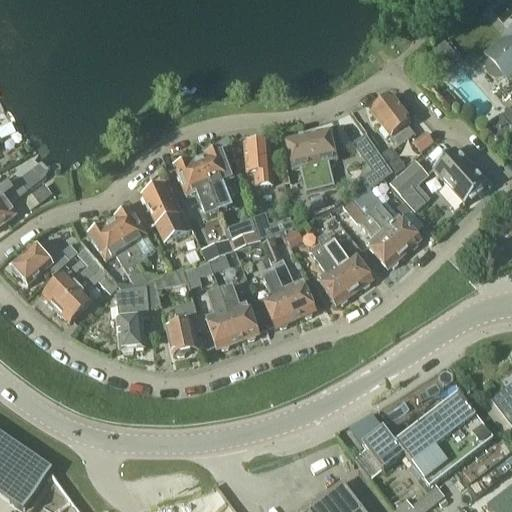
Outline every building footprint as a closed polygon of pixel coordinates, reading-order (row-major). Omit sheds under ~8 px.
[(511,33),(511,34),(511,35),(511,37),(486,60),(507,84),(511,80),(511,33)] [(423,63),(436,79),(457,60),(444,45),(423,63)] [(406,129),(411,126),(391,100),(388,103),(385,102),(380,106),(380,109),(370,116),(397,152),(414,139),(406,129)] [(511,108),(487,131),(499,145),(511,133),(511,108)] [(329,175),(327,166),(336,164),(328,134),(309,139),(284,145),(291,174),(300,172),(303,181),(306,195),(332,189),(329,175)] [(420,156),(432,146),(426,137),(413,147),(420,156)] [(365,139),(352,149),(366,168),(379,159),(365,139)] [(268,147),(257,148),(254,146),(249,146),(247,149),(244,149),(246,179),(253,178),(254,190),(272,189),(268,147)] [(394,179),(404,172),(391,152),(381,159),(394,179)] [(208,159),(198,163),(218,218),(232,213),(227,201),(236,198),(231,185),(232,184),(221,154),(218,155),(215,154),(209,156),(208,159)] [(464,210),(486,190),(455,155),(432,175),(464,210)] [(205,223),(218,218),(198,163),(187,167),(184,165),(178,168),(177,171),(174,172),(186,202),(196,198),(205,223)] [(412,193),(427,180),(415,168),(390,190),(402,203),(412,193)] [(30,181),(20,188),(22,190),(25,196),(35,188),(30,181)] [(0,206),(22,190),(20,188),(16,183),(0,194),(0,206)] [(29,215),(53,198),(46,188),(22,206),(29,215)] [(164,249),(187,238),(186,236),(180,223),(178,219),(167,197),(165,191),(164,189),(154,194),(151,193),(145,196),(144,199),(141,201),(155,230),(164,249)] [(170,189),(165,191),(167,197),(178,219),(183,217),(170,189)] [(7,211),(26,197),(25,196),(22,190),(0,206),(0,232),(15,221),(7,211)] [(412,193),(402,203),(414,217),(425,207),(412,193)] [(368,219),(380,208),(368,195),(356,206),(368,219)] [(356,206),(354,207),(353,205),(344,213),(356,228),(358,227),(359,228),(366,221),(368,219),(356,206)] [(397,214),(404,222),(411,216),(403,208),(397,214)] [(400,223),(393,229),(379,212),(369,221),(404,260),(410,254),(413,255),(417,251),(418,248),(421,245),(400,223)] [(136,247),(146,241),(129,214),(122,214),(118,218),(117,221),(110,226),(137,270),(147,264),(136,247)] [(183,217),(178,219),(180,223),(186,236),(192,233),(184,216),(183,217)] [(264,218),(253,222),(258,237),(260,243),(292,232),(289,223),(268,230),(264,218)] [(397,266),(404,260),(369,221),(360,229),(374,246),(367,252),(387,275),(390,272),(393,272),(397,269),(397,266)] [(136,271),(137,270),(110,226),(100,232),(96,231),(91,234),(91,237),(88,239),(105,266),(115,260),(125,277),(136,293),(146,289),(148,288),(139,275),(136,271)] [(291,253),(302,245),(294,234),(283,241),(291,253)] [(228,245),(232,256),(258,246),(254,235),(228,245)] [(463,248),(471,256),(483,243),(475,235),(463,248)] [(295,292),(286,272),(273,242),(261,246),(266,257),(268,263),(295,325),(303,322),(306,323),(311,321),(312,318),(316,316),(303,288),(295,292)] [(344,247),(352,257),(358,252),(350,242),(344,247)] [(205,266),(232,256),(228,245),(228,243),(200,254),(205,266)] [(355,261),(347,266),(331,243),(321,250),(320,251),(355,298),(361,294),(364,294),(369,291),(369,288),(372,286),(355,261)] [(67,266),(76,258),(65,246),(57,254),(54,250),(44,259),(46,261),(44,263),(34,251),(10,272),(12,274),(12,278),(15,282),(19,282),(27,292),(46,275),(52,281),(68,266),(67,266)] [(320,251),(321,250),(318,247),(308,255),(313,263),(326,281),(318,286),(336,311),(339,310),(342,310),(346,307),(347,304),(355,298),(320,251)] [(93,275),(97,270),(85,257),(79,263),(88,272),(73,286),(66,279),(42,301),(48,307),(47,310),(51,313),(54,313),(55,315),(95,277),(93,275)] [(214,277),(229,271),(225,260),(210,266),(214,277)] [(497,275),(502,272),(495,262),(490,265),(497,275)] [(287,329),(295,325),(268,263),(256,268),(271,302),(263,306),(275,334),(278,332),(281,334),(286,332),(287,329)] [(198,283),(212,278),(209,267),(184,275),(189,294),(201,290),(198,283)] [(148,288),(164,283),(139,275),(148,288)] [(105,279),(101,283),(95,277),(55,315),(56,316),(56,319),(60,323),(62,323),(68,328),(91,306),(84,299),(97,287),(110,300),(118,292),(105,279)] [(157,294),(185,287),(182,277),(164,283),(148,288),(146,289),(147,304),(148,313),(160,311),(157,294)] [(149,322),(148,313),(147,304),(146,289),(136,293),(115,295),(118,325),(116,326),(119,356),(122,355),(123,358),(132,357),(132,355),(144,353),(141,323),(149,322)] [(249,311),(239,314),(232,293),(220,297),(238,347),(246,344),(249,346),(254,344),(255,342),(259,340),(249,311)] [(229,350),(238,347),(220,297),(208,302),(215,323),(206,326),(216,355),(220,354),(223,355),(228,353),(229,350)] [(200,336),(199,329),(194,308),(174,313),(178,329),(166,332),(172,361),(176,360),(178,362),(184,361),(185,358),(197,355),(193,338),(200,336)] [(511,388),(491,405),(511,432),(511,388)] [(428,492),(492,444),(458,400),(395,449),(383,433),(361,449),(381,476),(403,459),(428,492)] [(0,437),(0,499),(13,508),(18,511),(25,511),(52,473),(42,466),(0,437)] [(360,511),(341,486),(306,511),(360,511)] [(411,510),(408,506),(405,503),(394,511),(429,511),(443,501),(435,491),(411,510)] [(486,511),(511,511),(511,491),(486,511)]
